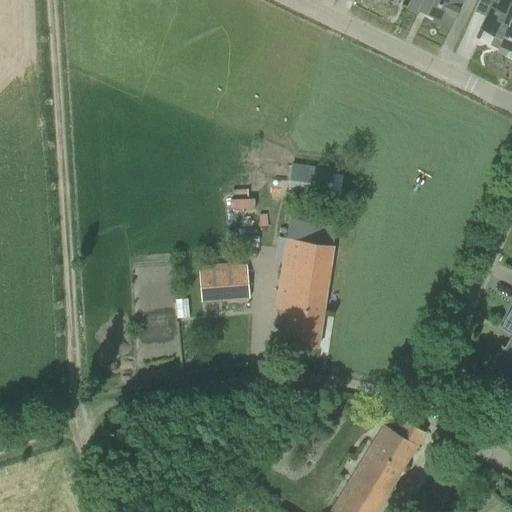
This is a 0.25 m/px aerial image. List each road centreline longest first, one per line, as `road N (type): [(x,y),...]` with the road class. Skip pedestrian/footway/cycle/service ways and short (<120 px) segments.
road 1 (track): [(108,511),(65,420),(38,0)]
road 2 (residential): [(511,102),(313,0)]
road 3 (residential): [(419,409),(511,207)]
road 4 (residential): [(419,409),(327,378),(272,374)]
